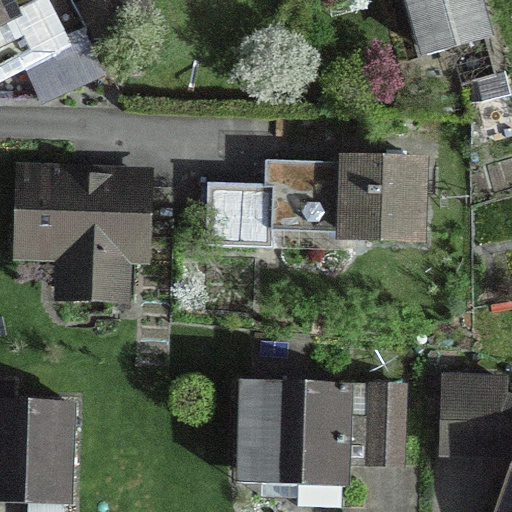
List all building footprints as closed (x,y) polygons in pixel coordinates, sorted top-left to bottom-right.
[(0,0),(0,30),(16,23),(4,0),(0,0)] [(100,41),(153,13),(146,0),(90,0),(81,5),(100,41)] [(411,0),(427,54),(486,38),(475,0),(411,0)] [(417,237),(420,166),(347,164),(347,166),(274,164),(274,187),(208,185),(206,246),(272,248),(273,213),(345,215),(345,234),(417,237)] [(78,188),(66,175),(24,173),(23,224),(50,224),(49,242),(63,260),(62,294),(122,296),(124,254),(142,255),(144,190),(78,188)] [(0,492),(65,495),(68,495),(72,403),(13,401),(14,381),(0,380),(0,492)] [(444,380),(441,447),(502,449),(504,382),(444,380)] [(260,475),(298,476),(297,506),(341,508),(341,487),(345,487),(348,385),(263,382),(260,475)] [(403,387),(373,386),(370,463),(400,464),(403,387)] [(511,511),(511,476),(499,511),(511,511)]
